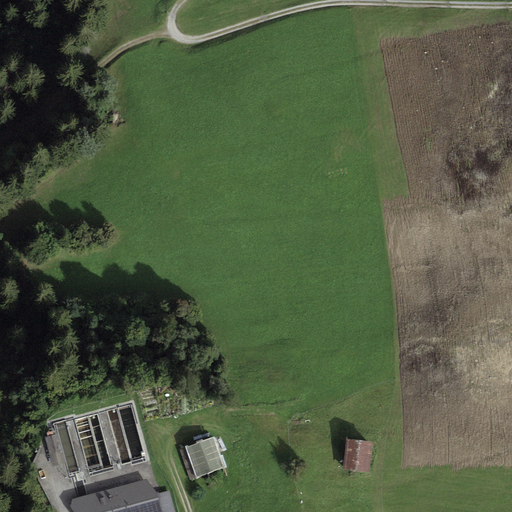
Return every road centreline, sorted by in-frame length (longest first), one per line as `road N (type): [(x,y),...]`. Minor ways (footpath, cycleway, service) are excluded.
road 1 (track): [(511,4),(309,5),(195,39),(172,29),(182,0)]
road 2 (track): [(172,29),(109,56),(26,128),(0,137)]
